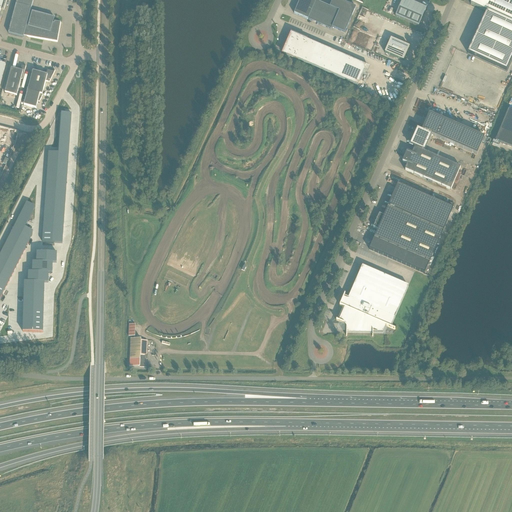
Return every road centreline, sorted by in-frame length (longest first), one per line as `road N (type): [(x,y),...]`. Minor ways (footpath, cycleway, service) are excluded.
road 1 (unclassified): [(511,378),(0,375)]
road 2 (tertiary): [(94,511),(104,55)]
road 3 (unclassified): [(314,343),(311,324),(451,0)]
road 4 (motorway): [(306,402),(148,389),(0,407)]
road 5 (motorway): [(306,402),(118,407),(0,426)]
road 6 (motorway): [(0,466),(143,434),(285,422)]
road 7 (motorway): [(0,448),(117,428),(285,422)]
road 8 (motorway): [(285,422),(511,426)]
road 9 (motorway): [(511,405),(306,402)]
